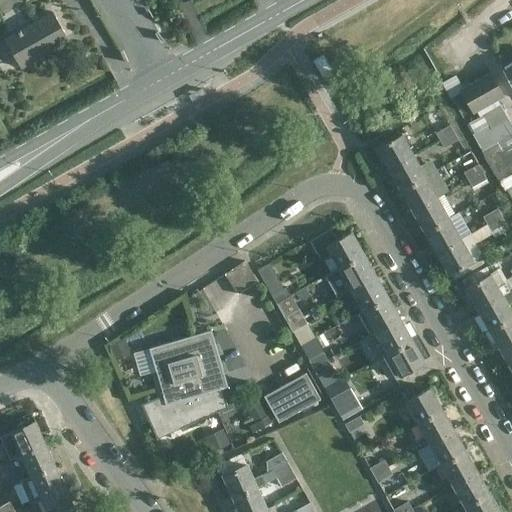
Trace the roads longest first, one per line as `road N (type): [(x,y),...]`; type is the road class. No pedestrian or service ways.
road 1 (residential): [(46,358),(341,181)]
road 2 (residential): [(511,454),(365,196),(341,181)]
road 3 (tertiary): [(44,149),(304,0)]
road 4 (residential): [(147,511),(46,358)]
